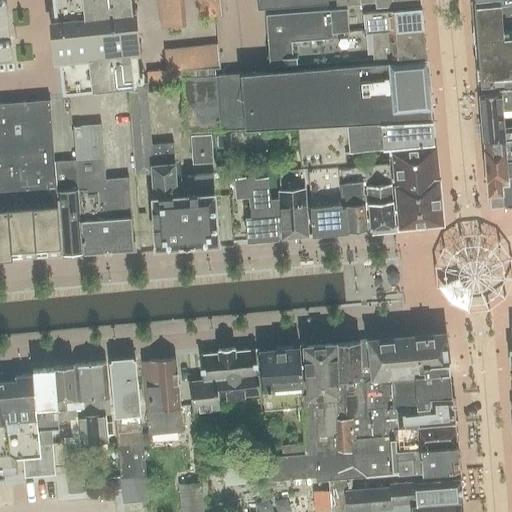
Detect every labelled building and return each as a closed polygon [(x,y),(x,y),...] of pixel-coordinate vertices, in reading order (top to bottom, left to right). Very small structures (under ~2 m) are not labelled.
[(54,0),(56,17),(53,18),(57,55),(60,55),(63,84),(88,82),(89,86),(135,82),(131,47),(139,46),(135,9),(118,11),(116,0),(54,0)] [(199,0),(201,15),(225,13),(223,0),(199,0)] [(421,6),(420,0),(256,0),(258,10),(337,3),(363,2),(364,11),(421,6)] [(511,0),(500,2),(500,0),(476,0),(474,0),(475,7),(476,7),(476,12),(475,12),(476,17),(483,17),(484,34),(477,35),(477,40),(478,40),(479,44),(477,45),(478,49),(479,49),(479,54),(478,54),(478,59),(480,59),(480,65),(479,65),(479,70),(481,70),(481,76),(480,76),(480,83),(511,80),(511,0)] [(423,26),(421,6),(364,11),(365,27),(366,29),(368,31),(423,26)] [(426,53),(423,26),(368,31),(366,29),(365,27),(349,29),(347,7),(303,11),(266,14),(270,65),(335,61),(426,53)] [(298,68),(257,72),(257,62),(240,64),(241,73),(183,78),(187,131),(282,126),(280,110),(312,108),(313,125),(433,118),(427,58),(298,69),(298,68)] [(176,181),(175,162),(174,143),(151,144),(147,84),(130,86),(136,173),(152,172),(153,181),(151,181),(148,184),(149,195),(152,198),(156,247),(158,247),(179,245),(195,244),(219,242),(214,173),(188,175),(188,180),(176,181)] [(511,125),(503,127),(501,111),(511,110),(511,90),(481,93),(484,122),(485,122),(486,139),(485,139),(488,178),(489,178),(490,193),(491,206),(504,205),(501,183),(508,183),(507,178),(508,178),(506,159),(511,158),(511,125)] [(50,100),(0,103),(0,258),(62,254),(50,100)] [(433,118),(313,125),(298,126),(302,166),(347,162),(345,151),(435,142),(433,118)] [(194,160),(192,136),(192,133),(181,133),(183,160),(194,160)] [(230,134),(218,134),(219,146),(231,146),(230,134)] [(194,163),(213,161),(211,135),(192,136),(194,160),(194,163)] [(442,222),(438,177),(435,146),(392,151),(399,226),(442,222)] [(76,170),(77,189),(82,252),(134,248),(129,178),(106,179),(104,157),(76,159),(76,170)] [(511,158),(506,159),(508,178),(507,178),(508,183),(501,183),(504,205),(504,206),(511,205),(511,158)] [(389,163),(365,165),(367,180),(371,228),(395,226),(389,163)] [(363,181),(367,180),(365,165),(339,169),(341,197),(342,197),(342,205),(347,204),(349,230),(368,229),(363,181)] [(308,234),(305,192),(304,169),(279,170),(279,183),(280,197),(282,214),(283,237),(308,234)] [(341,197),(339,169),(310,172),(311,200),(312,234),(349,230),(347,204),(342,205),(342,197),(341,197)] [(77,189),(76,170),(67,171),(69,189),(57,190),(62,254),(82,252),(77,189)] [(282,214),(280,197),(279,183),(279,170),(267,171),(268,176),(255,178),(254,175),(235,178),(237,197),(256,194),(259,216),(246,217),(248,240),(278,237),(276,215),(282,214)] [(371,338),(367,339),(371,378),(450,371),(449,353),(442,354),(440,333),(427,334),(376,339),(371,339),(371,338)] [(361,378),(360,339),(336,342),(338,381),(361,378)] [(337,434),(336,395),(338,394),(338,381),(336,342),(304,345),(307,394),(302,394),(303,405),(306,443),(307,453),(338,450),(338,434),(337,434)] [(302,386),(300,346),(259,348),(265,408),(303,405),(302,394),(301,394),(301,386),(302,386)] [(219,398),(260,394),(256,349),(235,351),(235,348),(219,350),(219,353),(201,355),(203,380),(190,381),(194,410),(220,408),(219,398)] [(183,431),(176,357),(142,360),(149,435),(183,431)] [(115,416),(118,452),(125,502),(149,500),(144,450),(135,359),(134,359),(134,360),(125,360),(125,363),(121,364),(121,361),(112,361),(110,361),(115,416)] [(106,362),(74,365),(77,399),(65,400),(66,410),(57,410),(58,420),(73,419),(73,416),(78,416),(106,414),(111,414),(106,362)] [(77,399),(74,365),(53,366),(57,410),(66,410),(65,400),(77,399)] [(58,420),(57,410),(53,366),(33,368),(34,374),(38,428),(51,427),(59,426),(58,420)] [(453,395),(451,373),(450,371),(371,378),(365,382),(344,384),(345,418),(368,416),(368,408),(397,406),(409,406),(409,408),(431,405),(430,397),(453,395)] [(38,428),(34,374),(16,376),(18,402),(23,464),(25,477),(43,476),(40,445),(38,428)] [(0,469),(12,468),(11,459),(5,388),(4,382),(4,381),(3,381),(0,381),(0,469)] [(399,426),(455,421),(453,395),(430,397),(431,405),(409,408),(409,406),(397,406),(368,408),(368,416),(345,418),(345,419),(338,419),(339,450),(353,451),(352,440),(355,439),(355,434),(383,432),(385,429),(384,417),(393,417),(393,412),(397,411),(399,426)] [(12,402),(6,403),(12,465),(17,465),(23,464),(18,402),(12,402)] [(106,422),(106,414),(78,416),(81,444),(108,442),(107,435),(112,434),(111,422),(106,422)] [(457,445),(455,424),(392,429),(393,436),(398,435),(399,449),(420,447),(457,445)] [(200,427),(201,437),(213,436),(212,426),(200,427)] [(51,427),(38,428),(40,445),(53,444),(51,427)] [(460,469),(457,445),(420,447),(399,449),(398,435),(393,436),(355,439),(352,440),(353,451),(339,450),(338,450),(307,453),(282,455),(282,456),(265,457),(267,481),(316,477),(317,481),(329,480),(352,478),(423,472),(460,469)] [(307,453),(306,443),(281,445),(282,455),(307,453)] [(53,444),(40,445),(43,476),(56,475),(53,444)] [(83,472),(81,444),(64,445),(67,474),(83,472)] [(260,458),(229,459),(229,481),(260,480),(260,458)] [(463,501),(461,477),(415,482),(390,484),(390,487),(353,490),(352,478),(329,480),(331,511),(339,511),(349,511),(374,509),(393,508),(393,504),(401,503),(417,502),(417,504),(463,501)] [(201,511),(200,482),(179,483),(180,511),(201,511)] [(463,511),(463,501),(417,504),(417,502),(401,503),(393,504),(393,508),(374,509),(374,511),(463,511)]
